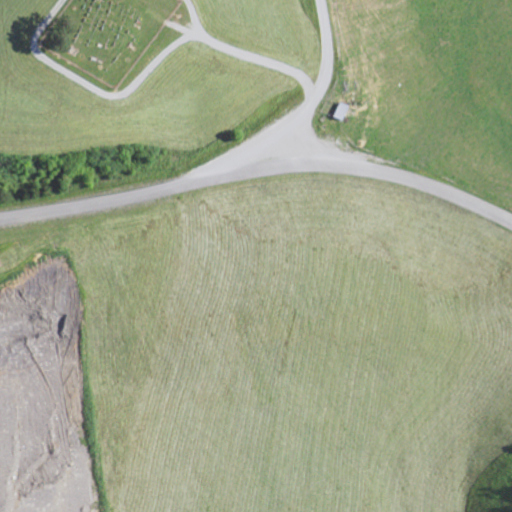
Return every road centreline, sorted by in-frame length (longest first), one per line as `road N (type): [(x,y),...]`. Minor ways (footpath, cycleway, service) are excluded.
road 1 (residential): [(0,225),(320,167),(410,182),(511,226)]
road 2 (residential): [(318,90),(205,40),(185,0),(60,5),(37,37)]
road 3 (residential): [(320,167),(298,127),(322,70),(317,0)]
road 4 (residential): [(180,192),(298,117)]
